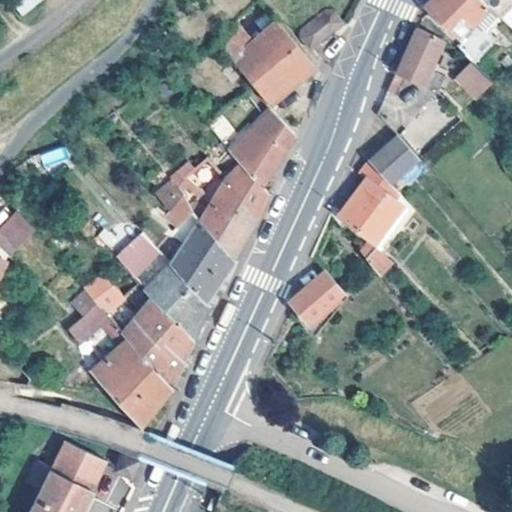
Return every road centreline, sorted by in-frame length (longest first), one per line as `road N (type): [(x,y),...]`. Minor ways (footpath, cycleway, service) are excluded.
road 1 (secondary): [(211,405),(330,142),(383,0)]
road 2 (residential): [(0,167),(23,130),(129,39),(158,0)]
road 3 (residential): [(211,405),(417,511)]
